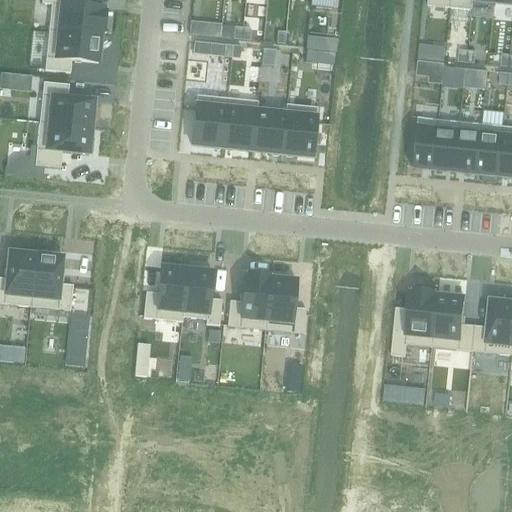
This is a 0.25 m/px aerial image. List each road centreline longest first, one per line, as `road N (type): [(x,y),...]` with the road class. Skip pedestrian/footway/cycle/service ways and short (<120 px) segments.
road 1 (residential): [(148,208),(511,247)]
road 2 (residential): [(148,208),(134,173),(152,0)]
road 3 (residential): [(148,208),(0,193)]
